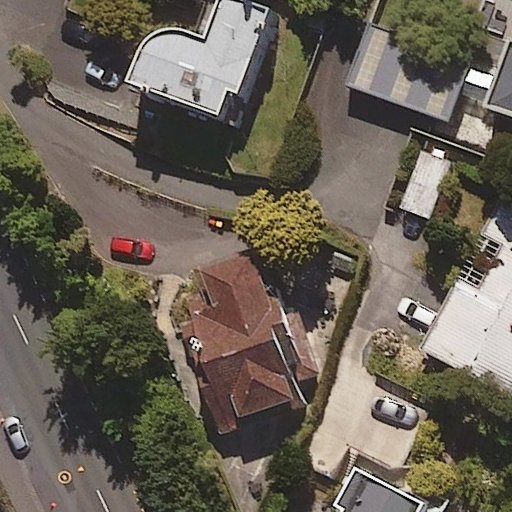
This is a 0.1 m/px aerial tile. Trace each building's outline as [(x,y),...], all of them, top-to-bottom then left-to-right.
[(274,16),(229,1),(215,44),(196,38),(166,40),(147,55),(135,91),(227,122),(235,99),(245,103),(274,16)] [(473,61),(378,27),(358,85),(452,119),(473,61)] [(511,66),(499,105),(511,109),(511,66)] [(430,217),(448,165),(412,154),(395,205),(430,217)] [(511,195),(510,194),(487,238),(508,249),(485,292),(463,280),(426,350),(511,395),(511,195)] [(215,300),(186,310),(229,433),(251,425),(246,412),(320,386),(271,250),(205,273),(215,300)] [(446,511),(447,510),(362,466),(344,501),(354,506),(350,511),(446,511)]
